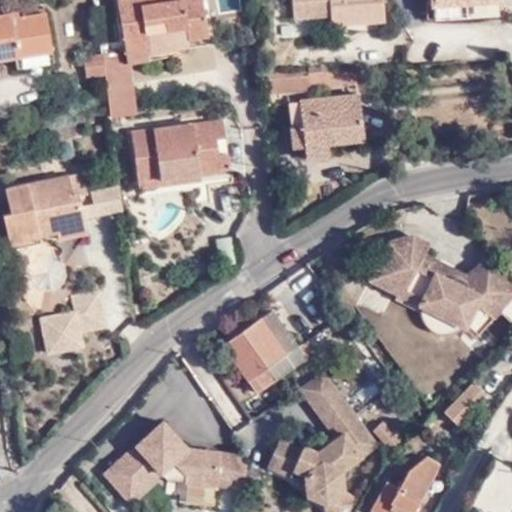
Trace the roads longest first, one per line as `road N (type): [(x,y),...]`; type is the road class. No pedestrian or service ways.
road 1 (residential): [(17,499),(159,334),(389,193),(511,169)]
road 2 (residential): [(511,402),(441,511)]
